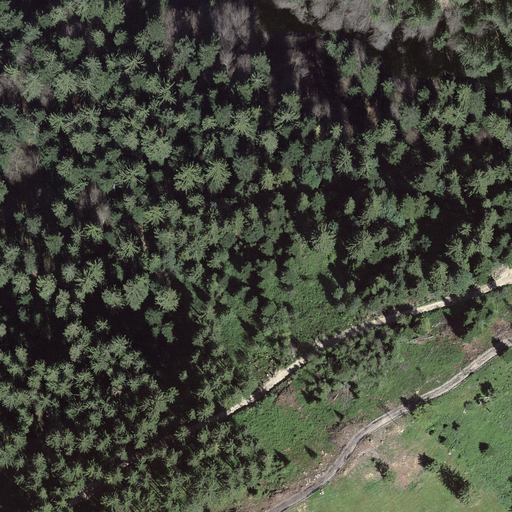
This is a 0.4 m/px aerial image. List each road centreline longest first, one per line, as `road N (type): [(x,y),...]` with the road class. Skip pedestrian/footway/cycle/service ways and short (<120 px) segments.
road 1 (track): [(0,400),(81,342),(170,297),(245,215),(422,176),(494,113),(505,92),(511,10)]
road 2 (track): [(511,277),(325,343),(252,398),(150,448),(59,511)]
